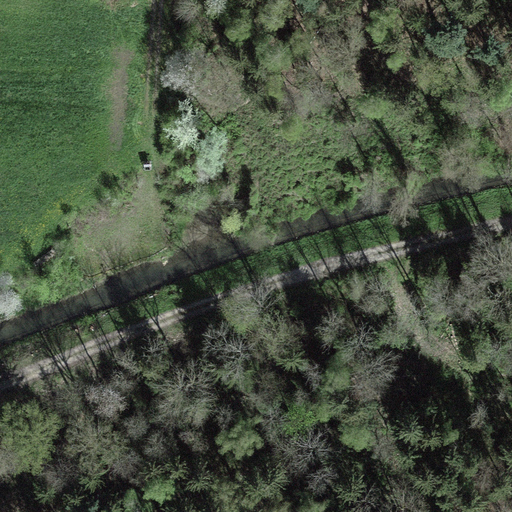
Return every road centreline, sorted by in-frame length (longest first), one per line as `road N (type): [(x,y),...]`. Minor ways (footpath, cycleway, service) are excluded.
road 1 (track): [(0,381),(253,288),(511,215)]
road 2 (track): [(159,0),(148,218)]
